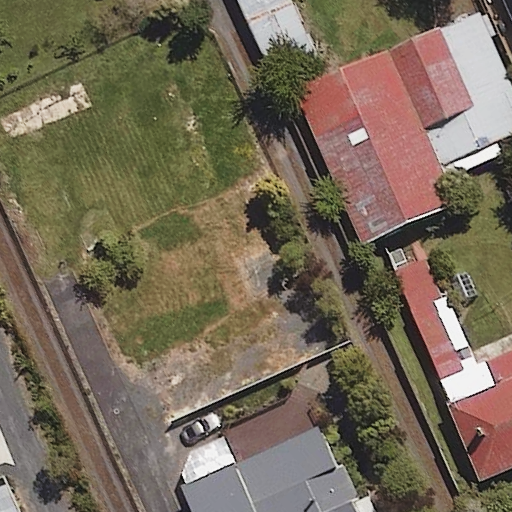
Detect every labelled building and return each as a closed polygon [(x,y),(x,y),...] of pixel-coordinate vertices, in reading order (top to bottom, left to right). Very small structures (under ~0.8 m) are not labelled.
[(318,60),(290,0),(239,0),(275,79),(318,60)] [(511,136),(511,85),(482,15),(297,93),(362,246),(463,203),(452,176),(503,155),(497,143),(511,136)] [(0,138),(27,202),(61,187),(43,146),(31,151),(16,116),(0,123),(0,138)] [(511,355),(478,369),(428,252),(391,268),(459,427),(482,482),(511,469),(511,355)] [(332,346),(289,278),(257,298),(300,366),(332,346)] [(337,472),(318,430),(184,489),(194,511),(367,511),(348,467),(337,472)]
